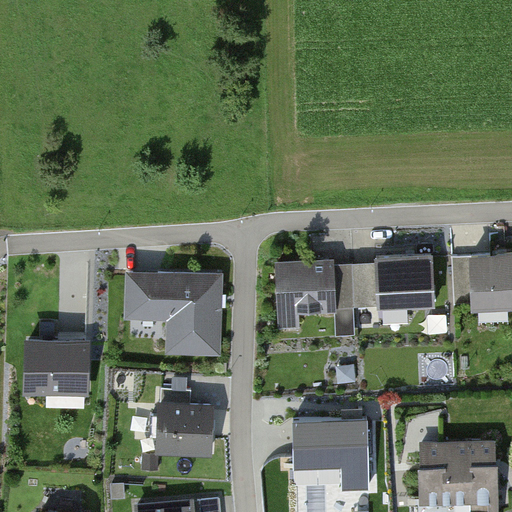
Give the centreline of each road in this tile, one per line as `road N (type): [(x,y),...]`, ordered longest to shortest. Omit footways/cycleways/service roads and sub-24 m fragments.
road 1 (residential): [(248,511),(242,437),(249,232)]
road 2 (residential): [(249,232),(274,223),(511,210)]
road 3 (residential): [(249,232),(15,243)]
